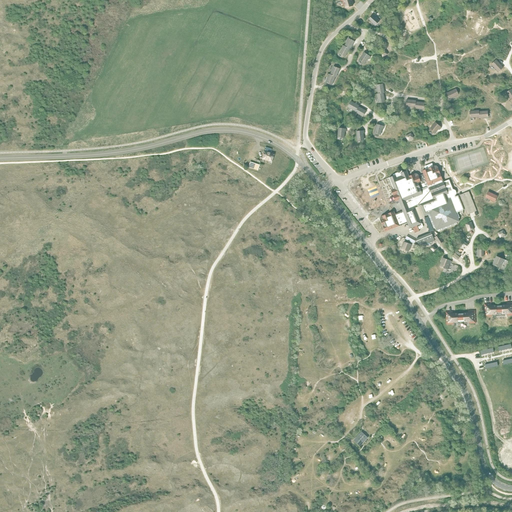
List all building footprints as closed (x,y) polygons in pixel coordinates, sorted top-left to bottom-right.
[(345,8),(353,6),(351,0),(340,0),(341,1),(343,0),(345,8)] [(374,14),(369,20),(375,26),(379,21),(375,17),(376,16),(374,14)] [(345,46),(349,49),(350,49),(354,41),(349,39),(345,46)] [(349,49),(345,46),(343,46),(339,54),(345,57),(349,49)] [(364,53),(359,60),(364,64),(368,59),(369,59),(370,57),(364,53)] [(496,60),(491,65),(498,72),(503,68),(496,60)] [(333,67),(330,75),(335,77),(336,77),(339,69),(333,67)] [(335,77),(330,75),(329,74),(326,82),(332,85),(335,77)] [(456,89),(447,93),(449,99),(458,95),(456,89)] [(356,111),(358,107),(359,106),(351,101),(348,107),(356,111)] [(358,107),(356,111),(355,112),(363,117),(366,111),(358,107)] [(435,123),(430,129),(435,134),(438,129),(439,130),(441,127),(435,123)] [(377,124),(374,133),(380,135),(382,129),(383,129),(384,126),(377,124)] [(339,128),(338,137),(344,138),(345,132),(346,132),(346,129),(339,128)] [(261,157),(260,159),(272,162),(274,154),(270,153),(272,149),(265,147),(264,151),(262,158),(261,157)] [(250,162),(248,167),(257,170),(259,165),(250,162)] [(422,171),(423,174),(418,176),(415,175),(414,174),(409,176),(407,171),(403,172),(402,171),(393,174),(394,176),(389,178),(394,189),(391,190),(397,204),(399,203),(403,211),(395,214),(394,211),(382,216),(383,217),(381,220),(385,232),(407,223),(410,228),(421,224),(415,207),(420,205),(424,216),(428,214),(434,228),(435,227),(436,230),(439,229),(440,231),(457,224),(456,223),(459,221),(458,218),(460,218),(458,212),(464,210),(458,195),(456,196),(454,193),(451,192),(448,193),(438,168),(437,168),(434,167),(434,166),(422,171)] [(476,211),(469,191),(461,194),(460,193),(459,194),(467,215),(476,211)] [(488,192),(485,197),(494,202),(497,196),(488,192)] [(431,232),(416,239),(420,247),(435,241),(433,236),(431,232)] [(439,235),(435,237),(439,244),(443,241),(439,235)] [(404,242),(401,249),(408,251),(411,244),(406,243),(407,241),(405,240),(404,242)] [(496,256),(493,264),(500,267),(502,262),(504,262),(505,260),(496,256)] [(443,258),(440,266),(447,269),(449,263),(451,264),(452,261),(443,258)] [(491,304),(484,304),(485,316),(492,316),(491,314),(507,313),(507,315),(511,314),(511,302),(507,303),(507,305),(491,306),(491,304)] [(452,312),(446,312),(447,324),(453,324),(453,322),(469,321),(469,323),(475,323),(475,311),(468,311),(468,313),(452,314),(452,312)] [(362,432),(357,437),(363,443),(368,438),(362,432)]
